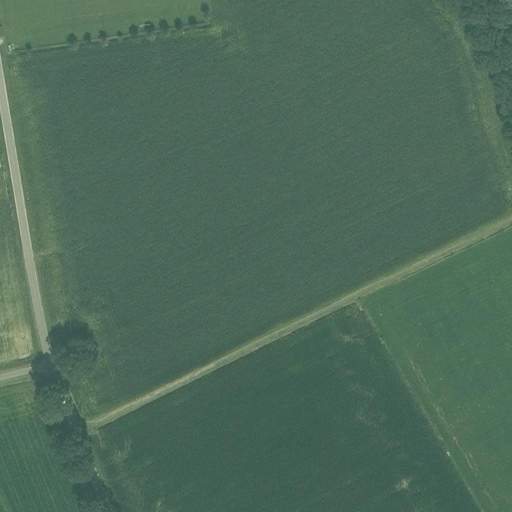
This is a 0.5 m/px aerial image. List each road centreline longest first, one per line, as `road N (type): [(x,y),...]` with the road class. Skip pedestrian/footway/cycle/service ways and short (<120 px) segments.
road 1 (track): [(511,220),(76,435)]
road 2 (unclassified): [(51,365),(0,83)]
road 3 (unclassified): [(108,511),(51,365)]
